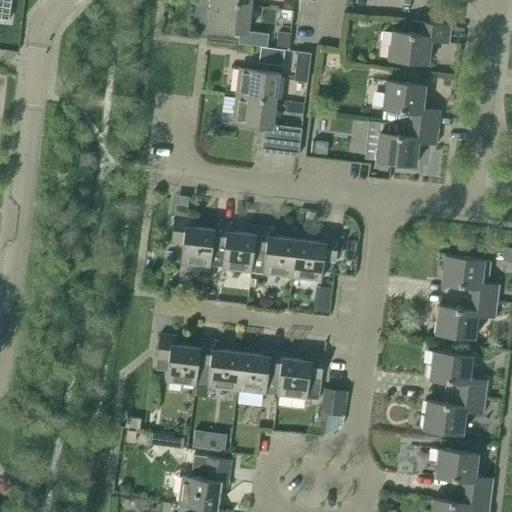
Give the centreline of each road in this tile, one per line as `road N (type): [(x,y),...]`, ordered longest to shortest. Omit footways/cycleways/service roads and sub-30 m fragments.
road 1 (unclassified): [(64,0),(42,27),(36,61),(0,377)]
road 2 (residential): [(385,197),(468,207),(494,0)]
road 3 (residential): [(176,114),(170,171),(385,197)]
road 4 (residential): [(356,447),(385,197)]
road 5 (residential): [(268,511),(278,439),(356,447)]
